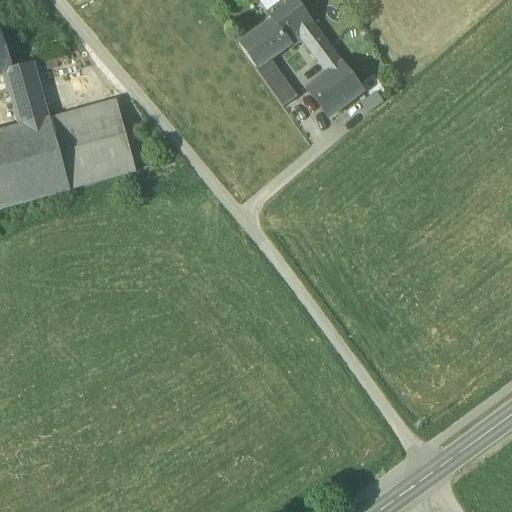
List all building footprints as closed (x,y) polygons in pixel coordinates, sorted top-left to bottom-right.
[(262,0),(259,3),(267,15),(283,4),(280,0),(262,0)] [(291,48),(301,41),(296,34),(310,24),(291,0),(287,0),(283,4),(267,15),(272,21),(291,46),(290,46),(291,48)] [(238,45),(256,71),(270,61),(290,46),(291,46),(272,21),(238,45)] [(301,41),(326,74),(340,65),(310,24),(296,34),(301,41)] [(0,75),(5,74),(4,73),(11,71),(0,37),(0,75)] [(283,109),(297,99),(270,61),(256,71),(283,109)] [(0,210),(69,192),(136,173),(116,103),(50,121),(48,115),(33,65),(11,71),(4,73),(5,74),(9,90),(19,124),(20,129),(0,134),(0,210)] [(361,94),(340,65),(326,74),(306,89),(328,119),(361,94)] [(0,92),(9,90),(5,74),(0,75),(0,92)] [(360,106),(368,116),(383,102),(375,93),(360,106)]
